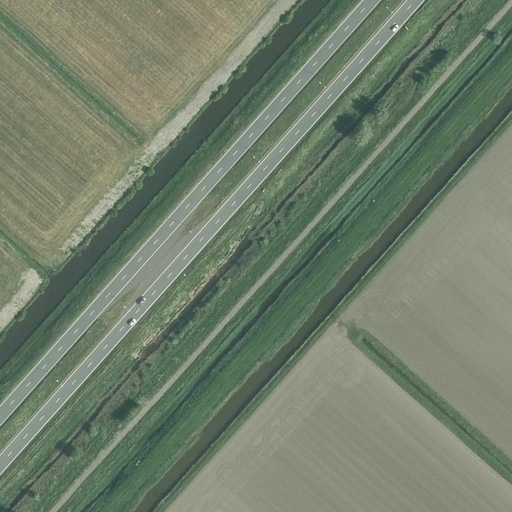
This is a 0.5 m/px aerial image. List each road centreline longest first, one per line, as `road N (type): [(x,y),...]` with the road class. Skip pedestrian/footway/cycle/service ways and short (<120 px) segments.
road 1 (trunk): [(0,464),(415,0)]
road 2 (trunk): [(369,0),(0,413)]
